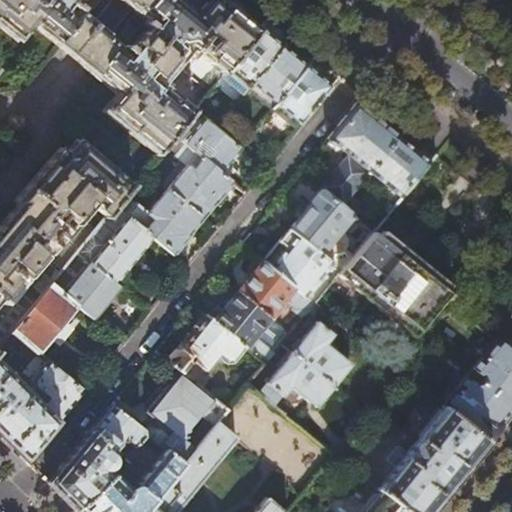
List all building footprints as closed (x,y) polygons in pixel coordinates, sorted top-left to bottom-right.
[(0,0),(0,25),(17,40),(32,23),(78,60),(118,94),(104,111),(157,154),(173,134),(193,110),(156,80),(170,63),(182,48),(190,54),(193,50),(222,74),(225,70),(258,30),(221,0),(207,0),(197,13),(181,0),(0,0)] [(277,25),(268,18),(258,30),(225,70),(248,90),(284,47),(269,35),(277,25)] [(299,59),(284,47),(248,90),(273,109),(308,66),(315,57),(307,50),(299,59)] [(308,66),(273,109),(277,112),(297,129),(332,86),(319,76),(308,66)] [(345,119),(328,139),(351,158),(343,168),(359,181),(367,171),(388,188),(376,204),(372,200),(371,202),(387,215),(429,163),(413,150),(378,121),(357,104),(345,119)] [(193,110),(173,134),(184,144),(220,173),(232,159),(241,148),(216,128),(193,109),(193,110)] [(0,300),(6,305),(26,281),(22,277),(44,251),(47,254),(74,223),(70,220),(75,214),(78,213),(80,211),(82,209),(83,206),(82,202),(84,199),(105,217),(114,206),(131,185),(78,139),(66,152),(60,147),(14,200),(18,203),(0,224),(0,300)] [(170,185),(167,188),(202,216),(214,202),(215,202),(221,196),(232,182),(220,173),(184,144),(174,156),(185,166),(178,175),(175,173),(167,182),(170,185)] [(202,216),(167,188),(164,193),(160,190),(153,200),(156,202),(147,212),(136,203),(126,216),(151,236),(173,254),(183,242),(190,233),(189,232),(196,223),(202,216)] [(305,209),(289,229),(340,271),(353,255),(349,251),(350,249),(350,246),(350,244),(350,242),(350,240),(349,238),(347,236),(346,235),(357,220),(346,212),(321,190),(305,209)] [(361,194),(346,212),(357,220),(372,233),(387,215),(371,202),(361,194)] [(151,236),(126,216),(114,206),(105,217),(76,252),(114,283),(132,260),(151,236)] [(275,246),(262,261),(314,303),(338,274),(340,271),(289,229),(275,246)] [(353,255),(340,271),(338,274),(413,335),(444,297),(446,299),(449,295),(412,265),(372,233),(353,255)] [(114,283),(76,252),(51,283),(76,304),(93,318),(106,302),(119,287),(114,283)] [(250,276),(237,291),(268,316),(275,321),(290,303),(304,315),(314,303),(262,261),(250,276)] [(76,304),(51,283),(12,332),(36,352),(58,325),(76,304)] [(222,310),(213,321),(265,363),(274,351),(253,334),(255,332),(260,336),(270,324),(265,320),(268,316),(237,291),(229,302),(222,310)] [(214,304),(205,314),(213,321),(222,310),(214,304)] [(171,358),(167,362),(178,370),(199,387),(221,360),(248,383),(265,363),(213,321),(205,314),(186,338),(185,337),(177,347),(169,357),(171,358)] [(316,321),(259,393),(275,406),(290,387),(315,407),(350,364),(324,343),(332,334),(316,321)] [(482,357),(469,372),(511,407),(511,352),(504,346),(500,343),(498,345),(493,347),(488,352),(487,359),(486,360),(482,357)] [(40,406),(57,422),(69,407),(83,390),(43,358),(40,358),(33,367),(34,372),(35,373),(31,379),(32,388),(46,400),(40,406)] [(0,364),(0,437),(24,462),(57,422),(40,406),(0,364)] [(199,387),(178,370),(160,392),(145,411),(152,417),(145,425),(147,432),(183,462),(194,448),(184,441),(184,434),(188,430),(201,440),(216,422),(226,409),(199,387)] [(511,407),(469,372),(442,405),(443,406),(488,442),(511,412),(511,407)] [(140,430),(110,405),(75,447),(46,483),(74,511),(110,470),(107,468),(111,460),(110,449),(115,444),(119,447),(124,440),(131,446),(141,436),(140,430)] [(394,466),(376,488),(380,491),(406,511),(430,511),(488,442),(443,406),(414,442),(405,452),(396,445),(393,444),(385,454),(384,458),(394,466)] [(350,428),(360,436),(373,419),(363,412),(350,428)] [(283,511),(265,497),(252,511),(174,511),(235,437),(216,422),(201,440),(194,448),(183,462),(182,464),(142,511),(283,511)] [(110,470),(74,511),(75,511),(142,511),(182,464),(163,448),(161,451),(135,482),(137,485),(131,485),(127,487),(123,483),(126,480),(125,473),(115,465),(110,470)] [(406,511),(380,491),(363,511),(406,511)]
